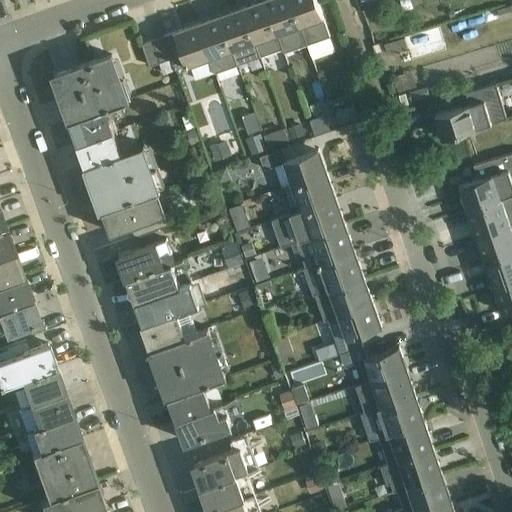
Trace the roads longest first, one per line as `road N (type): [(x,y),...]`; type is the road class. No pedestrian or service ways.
road 1 (residential): [(0,58),(162,511)]
road 2 (residential): [(360,144),(492,511)]
road 3 (residential): [(0,48),(133,0)]
